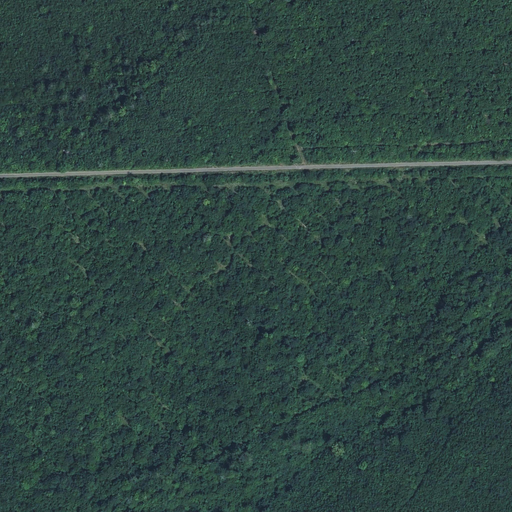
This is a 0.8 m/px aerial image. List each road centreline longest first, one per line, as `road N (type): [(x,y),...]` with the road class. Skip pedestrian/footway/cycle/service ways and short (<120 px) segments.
road 1 (track): [(239,511),(352,427),(429,397),(511,335)]
road 2 (track): [(301,167),(0,176)]
road 3 (track): [(511,162),(301,167)]
